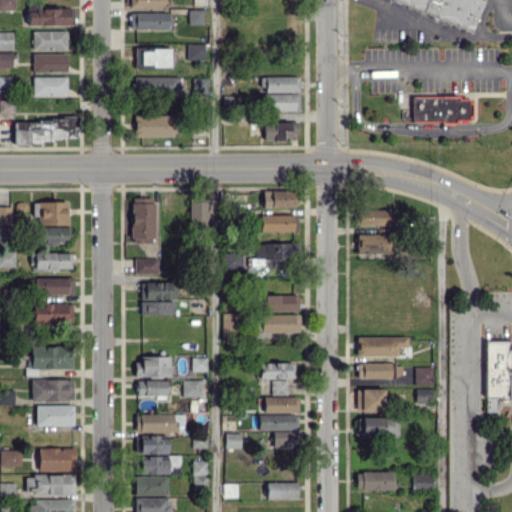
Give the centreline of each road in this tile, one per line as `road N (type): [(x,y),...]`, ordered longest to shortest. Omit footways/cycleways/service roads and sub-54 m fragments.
road 1 (residential): [(100,0),(100,511)]
road 2 (secondary): [(441,188),(354,169),(0,169)]
road 3 (residential): [(327,511),(326,169)]
road 4 (residential): [(323,0),(326,169)]
